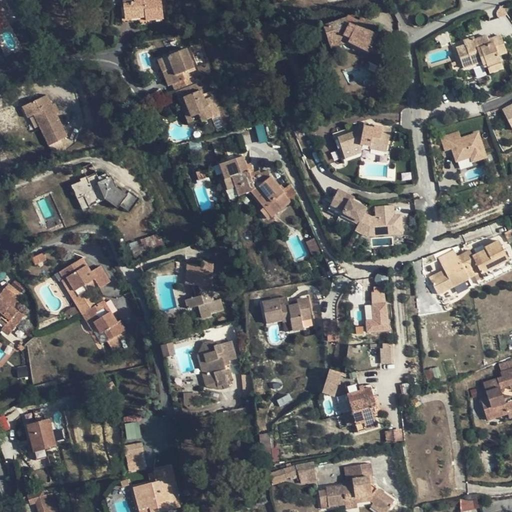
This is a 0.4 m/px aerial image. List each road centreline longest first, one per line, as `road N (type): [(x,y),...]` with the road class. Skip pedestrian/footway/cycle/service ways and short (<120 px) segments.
road 1 (residential): [(498,0),(412,38),(432,225),(420,249),(367,265),(338,260),(287,165),(248,146)]
road 2 (unknown): [(0,266),(87,227),(106,229),(143,315),(172,421)]
road 3 (unknown): [(116,47),(0,77)]
